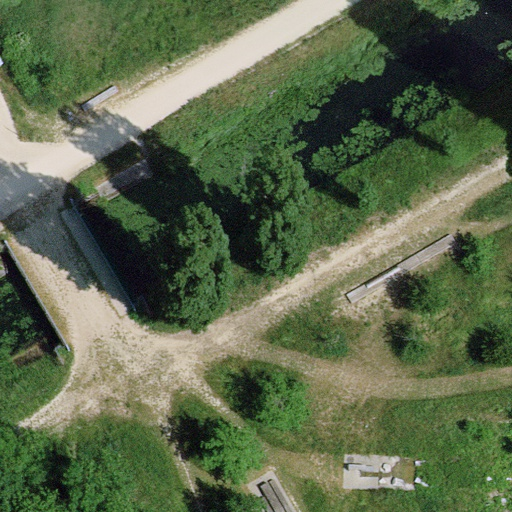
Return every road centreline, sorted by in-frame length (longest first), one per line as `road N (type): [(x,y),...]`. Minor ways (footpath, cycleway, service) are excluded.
road 1 (track): [(340,0),(12,196)]
road 2 (unclassified): [(12,196),(96,327)]
